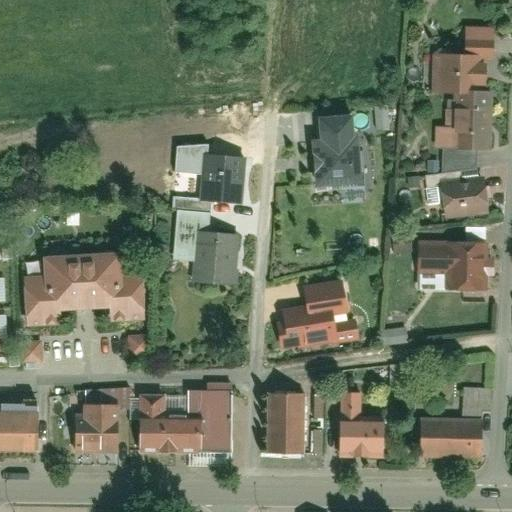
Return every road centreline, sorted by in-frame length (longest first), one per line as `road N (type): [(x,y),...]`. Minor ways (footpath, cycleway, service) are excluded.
road 1 (residential): [(255,375),(0,382)]
road 2 (track): [(507,340),(255,375)]
road 3 (tertiary): [(251,498),(498,500)]
road 4 (residential): [(255,375),(277,138)]
road 5 (tertiary): [(0,493),(232,498)]
road 6 (residential): [(498,500),(507,340)]
road 7 (residential): [(251,498),(255,375)]
